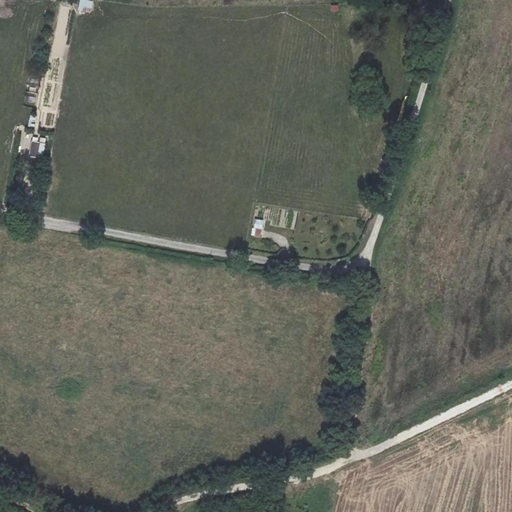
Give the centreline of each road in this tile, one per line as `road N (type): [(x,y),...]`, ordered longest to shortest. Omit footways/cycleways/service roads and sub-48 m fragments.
road 1 (unclassified): [(448,0),(363,263),(325,272),(0,209)]
road 2 (track): [(347,457),(156,511)]
road 3 (track): [(363,263),(347,457)]
road 4 (track): [(347,457),(511,383)]
